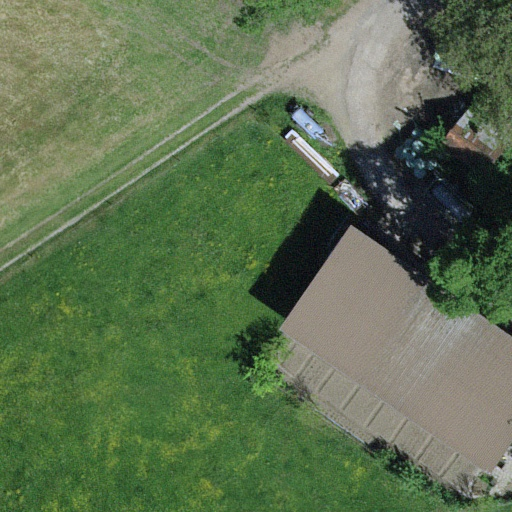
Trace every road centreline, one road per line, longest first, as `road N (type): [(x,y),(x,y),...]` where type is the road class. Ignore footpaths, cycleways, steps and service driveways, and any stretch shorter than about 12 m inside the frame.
road 1 (track): [(399,0),(319,41),(0,255)]
road 2 (track): [(405,216),(364,149),(365,82),(391,4)]
